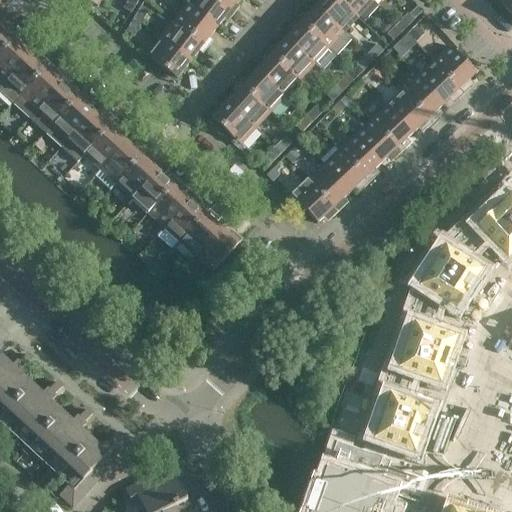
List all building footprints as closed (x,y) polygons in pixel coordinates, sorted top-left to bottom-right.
[(102,0),(76,0),(90,6),(98,9),(102,0)] [(129,0),(123,10),(131,15),(139,2),(134,0),(129,0)] [(213,0),(192,0),(187,7),(217,31),(230,13),(213,0)] [(213,0),(230,13),(240,0),(213,0)] [(336,0),(325,0),(316,10),(344,36),(344,35),(358,20),(336,0)] [(368,0),(336,0),(358,20),(361,23),(376,7),(373,4),(368,0)] [(511,0),(501,0),(498,4),(511,18),(511,0)] [(187,7),(174,24),(204,48),(217,31),(187,7)] [(414,22),(423,13),(418,8),(417,7),(408,16),(414,22)] [(141,8),(133,20),(141,25),(149,12),(141,8)] [(316,10),(301,26),(329,52),(330,51),(337,57),(351,42),(350,40),(344,35),(344,36),(316,10)] [(397,26),(404,32),(414,22),(408,16),(407,15),(397,26)] [(133,20),(126,33),(134,38),(141,25),(133,20)] [(174,24),(160,41),(191,65),(204,48),(174,24)] [(301,26),(286,42),(314,68),(316,66),(323,72),(336,58),(337,57),(330,51),(329,52),(301,26)] [(387,36),(393,43),(404,32),(397,26),(387,36)] [(416,27),(408,35),(416,44),(424,36),(416,27)] [(0,58),(18,38),(13,33),(9,37),(0,28),(0,58)] [(0,58),(0,81),(4,85),(30,57),(20,48),(24,43),(18,38),(0,58)] [(191,65),(160,41),(148,58),(147,59),(152,63),(177,83),(191,65)] [(286,42),(272,58),(300,84),(314,68),(286,42)] [(366,57),(373,63),(383,52),(377,46),(366,57)] [(397,46),(392,50),(401,60),(406,55),(397,46)] [(449,48),(433,64),(463,96),(469,91),(465,87),(476,76),(452,52),(449,48)] [(138,57),(149,66),(152,63),(147,59),(148,58),(141,53),(138,57)] [(0,91),(15,105),(20,100),(50,67),(45,62),(40,66),(30,57),(4,85),(0,89),(0,91)] [(356,67),(363,73),(373,63),(366,57),(356,67)] [(272,58),(257,74),(285,100),(300,84),(272,58)] [(433,64),(417,79),(444,107),(454,97),(458,102),(463,96),(433,64)] [(20,100),(36,114),(62,86),(52,77),(56,72),(50,67),(20,100)] [(257,74),(242,90),(270,116),(285,100),(257,74)] [(336,87),(342,94),(353,83),(347,76),(336,87)] [(417,79),(401,94),(432,126),(437,121),(433,117),(444,107),(417,79)] [(51,128),(52,129),(82,96),(77,91),(72,96),(62,86),(36,114),(51,128)] [(326,98),(332,104),(342,94),(336,87),(326,98)] [(242,90),(228,106),(256,132),(270,116),(242,90)] [(401,94),(386,109),(412,137),(422,127),(426,131),(432,126),(401,94)] [(67,142),(68,144),(94,115),(83,106),(88,101),(82,96),(52,129),(51,128),(45,135),(61,149),(67,142)] [(340,102),(332,111),(338,117),(346,108),(340,102)] [(256,132),(228,106),(213,123),(219,129),(232,140),(241,148),(256,132)] [(316,107),(305,118),(311,125),(322,114),(316,107)] [(386,109),(370,123),(401,156),(406,150),(402,146),(412,137),(386,109)] [(68,144),(84,158),(114,125),(108,121),(104,125),(94,115),(68,144)] [(295,128),(302,135),(311,125),(305,118),(295,128)] [(219,129),(213,123),(211,125),(217,131),(219,129)] [(370,123),(355,138),(381,166),(391,157),(395,161),(401,156),(370,123)] [(99,172),(100,173),(126,144),(115,134),(119,130),(114,125),(84,158),(99,172)] [(271,145),(274,149),(281,155),(292,144),(285,138),(283,140),(280,136),(271,145)] [(355,138),(339,153),(369,185),(375,180),(371,176),(381,166),(355,138)] [(241,148),(232,140),(229,143),(238,151),(241,148)] [(114,186),(116,187),(146,155),(140,150),(137,154),(126,144),(100,173),(99,172),(94,178),(109,192),(114,186)] [(265,159),(271,165),(281,155),(274,149),(265,159)] [(286,157),(292,164),(300,156),(293,150),(286,157)] [(339,153),(323,168),(349,196),(360,186),(364,191),(369,185),(339,153)] [(116,187),(132,202),(158,174),(148,164),(151,160),(146,155),(116,187)] [(323,168),(307,183),(338,215),(343,210),(339,206),(349,196),(323,168)] [(266,177),(272,182),(278,176),(273,170),(266,177)] [(132,202),(148,216),(178,184),(173,179),(169,183),(158,174),(132,202)] [(291,198),(298,206),(317,226),(328,216),(332,220),(338,215),(307,183),(291,198)] [(163,230),(164,231),(190,203),(179,193),(183,189),(178,184),(148,216),(163,230)] [(511,195),(494,213),(511,231),(511,195)] [(298,206),(291,198),(288,201),(296,209),(298,206)] [(163,230),(156,237),(172,251),(178,244),(180,246),(209,213),(204,208),(200,212),(190,203),(164,231),(163,230)] [(180,246),(196,260),(222,232),(211,222),(215,218),(209,213),(180,246)] [(511,231),(494,213),(466,240),(476,251),(488,240),(489,241),(493,246),(494,246),(507,260),(511,256),(511,231)] [(196,260),(212,275),(213,276),(243,243),(236,237),(232,241),(222,232),(196,260)] [(446,248),(433,268),(469,292),(482,272),(466,262),(470,257),(476,251),(466,240),(452,253),(446,248)] [(426,293),(419,314),(434,319),(438,307),(437,307),(440,302),(456,312),(469,292),(433,268),(420,288),(426,293)] [(419,314),(407,349),(448,362),(456,340),(437,333),(431,331),(430,330),(434,319),(419,314)] [(407,349),(395,383),(409,388),(414,376),(415,376),(421,378),(422,378),(440,385),(448,362),(407,349)] [(56,477),(68,488),(102,451),(79,430),(92,416),(87,411),(74,425),(49,402),(62,388),(57,383),(44,398),(19,375),(32,360),(27,356),(13,370),(0,358),(0,425),(12,436),(27,450),(42,464),(56,477)] [(395,383),(382,418),(423,433),(431,410),(413,404),(412,403),(406,401),(405,401),(409,388),(395,383)] [(382,418),(370,454),(383,459),(384,460),(389,446),(390,447),(396,449),(397,449),(415,456),(423,433),(382,418)] [(115,437),(102,451),(68,488),(59,498),(62,501),(72,510),(79,502),(82,499),(91,490),(94,486),(104,475),(107,472),(114,464),(120,458),(122,456),(129,448),(131,446),(122,438),(120,441),(115,437)] [(395,511),(394,511),(385,508),(388,499),(388,500),(390,495),(399,498),(400,496),(418,503),(418,502),(400,495),(406,477),(425,483),(425,482),(407,476),(407,475),(381,465),(383,459),(370,454),(336,443),(326,470),(323,477),(324,477),(322,481),(321,484),(320,487),(315,485),(305,511),(395,511)] [(169,469),(124,492),(132,507),(139,504),(143,511),(181,492),(169,469)] [(143,511),(181,511),(190,508),(181,492),(143,511)]
